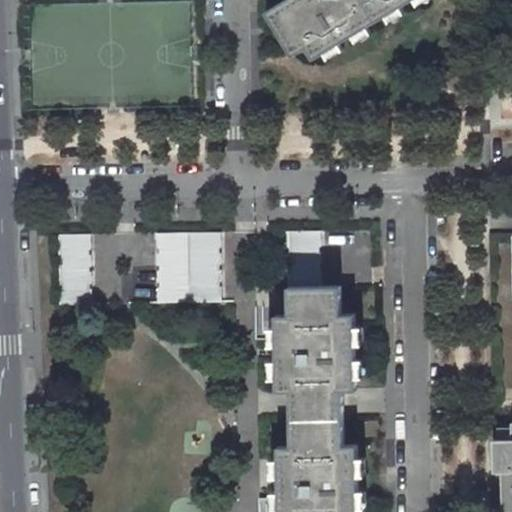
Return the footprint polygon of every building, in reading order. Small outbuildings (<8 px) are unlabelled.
[(286,0),(267,12),(293,56),(307,48),(314,59),(325,53),(329,60),(344,50),(340,44),(352,37),(356,43),(372,34),(367,28),(388,15),(391,22),(406,13),(402,7),(413,0),(416,0),(420,6),(428,0),(286,0)] [(339,312),(338,284),(316,284),(315,229),(285,229),(287,313),(274,313),(276,359),(267,359),(268,376),(276,376),(277,389),(290,388),(291,444),(278,445),(280,511),(357,511),(357,505),(365,505),(365,487),(356,488),(356,473),(364,472),(363,455),(356,455),(355,443),(342,443),(340,387),(354,386),(353,374),(361,374),(361,356),(353,356),(352,342),(360,341),(360,324),(352,324),(351,311),(339,312)] [(59,234),(64,303),(95,301),(90,231),(59,234)] [(215,231),(155,233),(157,303),(217,301),(215,231)] [(135,234),(104,234),(106,304),(136,304),(135,234)] [(511,421),(511,438),(492,438),(493,471),(511,470),(511,484),(501,485),(502,511),(511,511),(511,421)]
